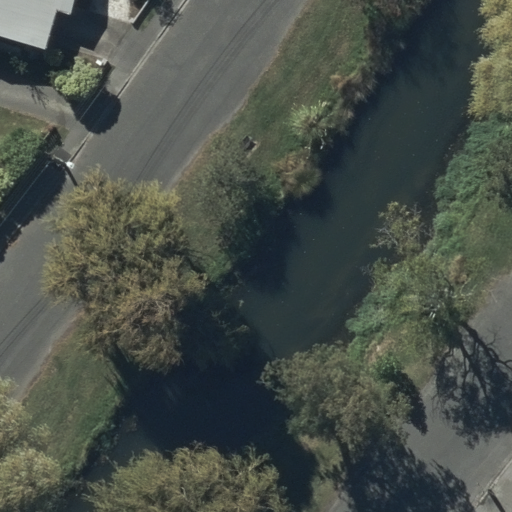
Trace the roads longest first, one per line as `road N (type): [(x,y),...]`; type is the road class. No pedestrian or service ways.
road 1 (residential): [(0,354),(172,132),(258,0)]
road 2 (residential): [(407,511),(511,373)]
